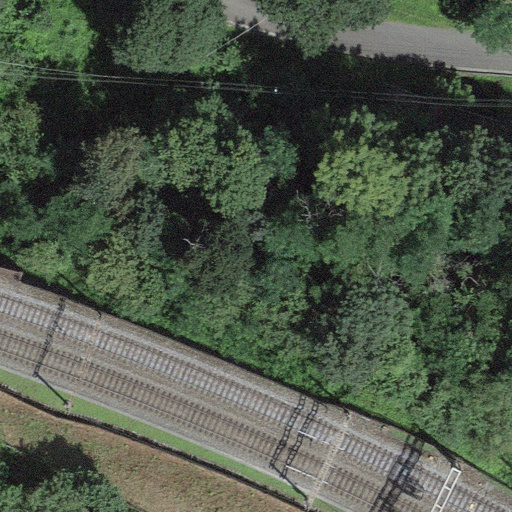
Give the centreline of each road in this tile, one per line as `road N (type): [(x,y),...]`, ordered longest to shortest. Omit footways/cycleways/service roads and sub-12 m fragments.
road 1 (track): [(221,0),(378,94),(511,135)]
road 2 (unclassified): [(221,0),(389,43),(511,55)]
